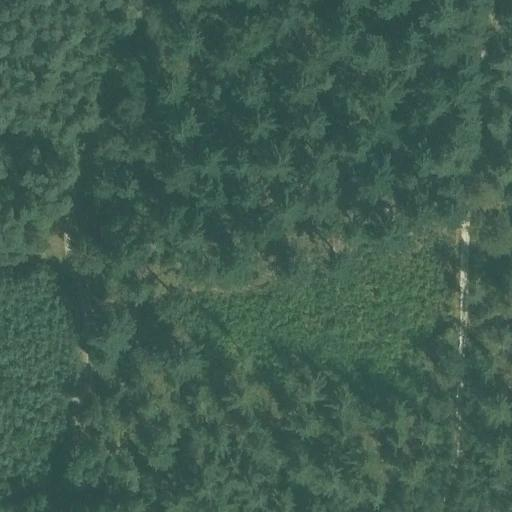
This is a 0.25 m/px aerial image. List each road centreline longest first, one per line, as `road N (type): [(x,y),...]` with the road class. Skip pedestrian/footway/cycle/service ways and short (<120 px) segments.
road 1 (track): [(85,511),(75,422),(87,328),(66,213),(135,0)]
road 2 (track): [(438,511),(465,417),(458,277),(490,0)]
